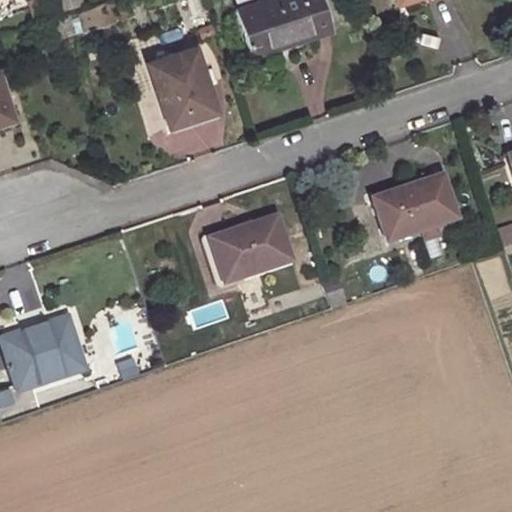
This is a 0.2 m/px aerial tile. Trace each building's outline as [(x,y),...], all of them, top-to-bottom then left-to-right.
[(322,0),(267,0),(235,10),(251,57),(272,51),(271,47),(332,26),(322,0)] [(57,16),(62,29),(72,25),(68,12),(57,16)] [(45,20),(50,39),(55,37),(54,31),(62,29),(57,16),(45,20)] [(194,49),(148,64),(169,125),(208,113),(200,88),(206,86),(194,49)] [(0,81),(0,125),(13,121),(0,81)] [(408,187),(371,200),(386,243),(422,231),(436,226),(455,220),(441,180),(423,185),(425,191),(417,194),(408,187)] [(274,218),(207,239),(222,285),(289,263),(274,218)] [(436,226),(422,231),(426,243),(439,238),(436,226)] [(0,339),(0,340),(66,318),(62,307),(0,327),(0,339)] [(66,318),(0,340),(15,385),(17,392),(83,370),(66,318)] [(144,356),(122,364),(126,375),(147,369),(144,356)] [(0,397),(17,392),(15,385),(0,388),(0,397)]
